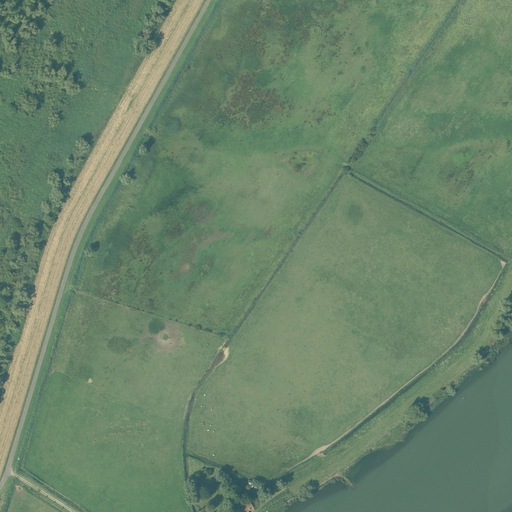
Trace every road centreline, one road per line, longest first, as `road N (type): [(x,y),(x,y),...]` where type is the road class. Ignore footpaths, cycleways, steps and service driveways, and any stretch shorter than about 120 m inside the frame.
road 1 (unclassified): [(0,488),(85,224),(208,0)]
road 2 (track): [(254,511),(355,444),(469,349),(511,275)]
